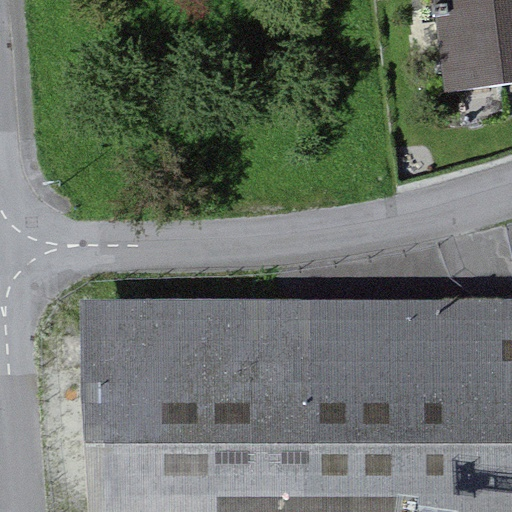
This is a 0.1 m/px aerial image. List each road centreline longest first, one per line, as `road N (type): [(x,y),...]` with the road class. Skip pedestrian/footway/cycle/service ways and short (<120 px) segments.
road 1 (residential): [(0,251),(189,253),(415,216),(511,185)]
road 2 (residential): [(0,269),(17,511)]
